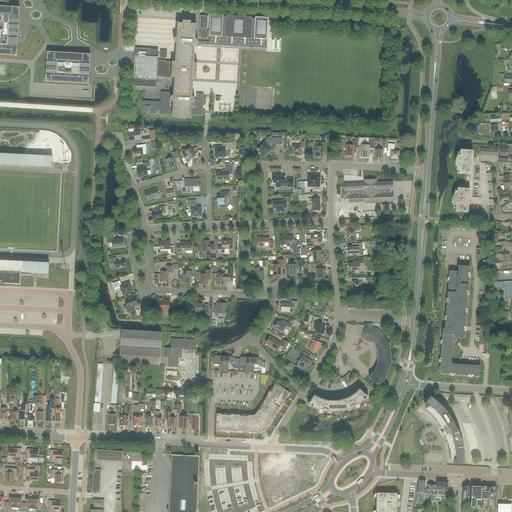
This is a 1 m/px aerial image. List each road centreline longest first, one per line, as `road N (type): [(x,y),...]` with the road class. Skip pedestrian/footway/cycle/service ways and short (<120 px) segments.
road 1 (unclassified): [(426,16),(223,0)]
road 2 (residential): [(273,447),(76,438)]
road 3 (residential): [(274,287),(262,294),(149,290),(145,230)]
road 4 (tertiary): [(414,320),(426,170)]
road 5 (tertiary): [(426,170),(437,30)]
road 6 (residential): [(265,224),(263,164),(332,164)]
